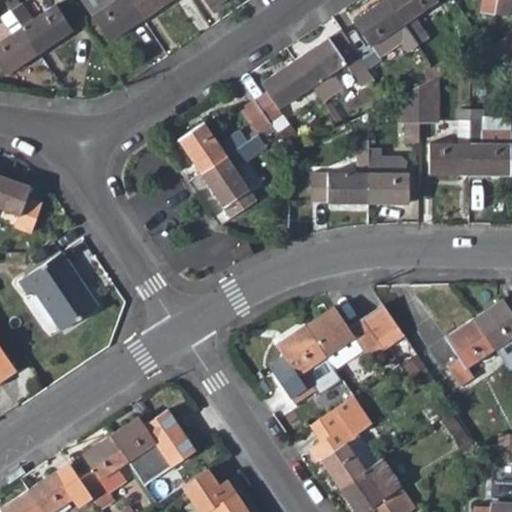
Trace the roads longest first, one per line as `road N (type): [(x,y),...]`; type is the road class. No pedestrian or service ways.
road 1 (residential): [(511,247),(390,246),(332,255),(268,277),(178,331)]
road 2 (residential): [(67,154),(303,0)]
road 3 (residential): [(304,511),(178,331)]
road 4 (residential): [(178,331),(0,453)]
road 5 (residential): [(178,331),(67,154)]
